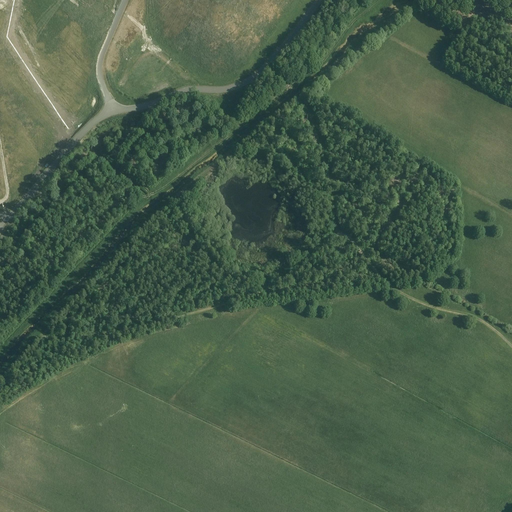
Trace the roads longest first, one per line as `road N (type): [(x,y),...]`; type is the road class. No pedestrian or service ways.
road 1 (track): [(39,337),(162,209),(301,96)]
road 2 (track): [(39,337),(161,323),(227,302),(308,259),(337,233)]
road 3 (track): [(337,233),(397,292),(484,322),(511,348)]
road 4 (track): [(337,233),(324,154),(301,96)]
